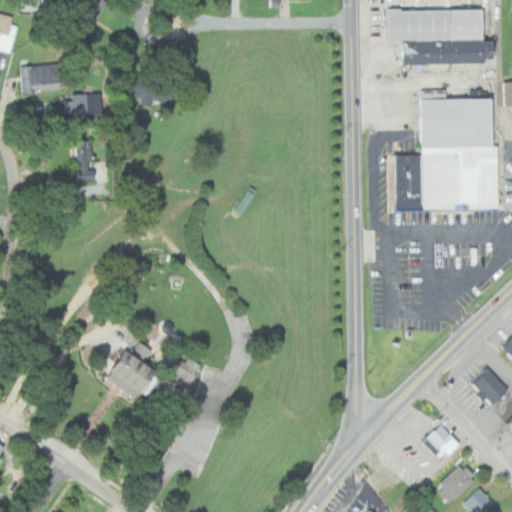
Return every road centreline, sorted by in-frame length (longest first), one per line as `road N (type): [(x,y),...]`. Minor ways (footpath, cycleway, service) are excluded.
road 1 (tertiary): [(358,439),(355,0)]
road 2 (primary): [(301,511),(358,439),(511,290)]
road 3 (residential): [(0,311),(7,310),(13,218),(13,172),(0,140)]
road 4 (residential): [(356,25),(209,21)]
road 5 (residential): [(511,477),(419,380)]
